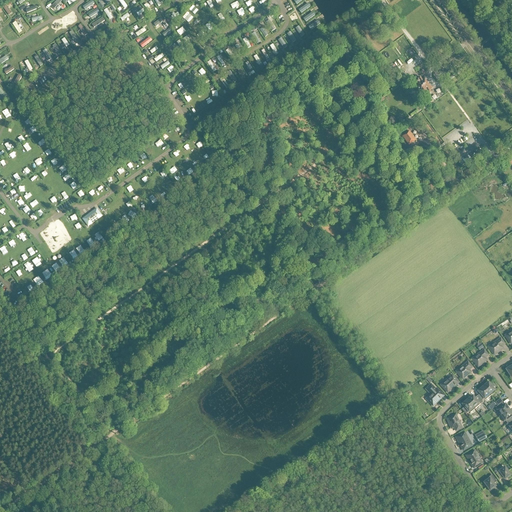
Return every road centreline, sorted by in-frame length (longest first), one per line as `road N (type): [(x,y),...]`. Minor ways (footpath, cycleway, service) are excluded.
road 1 (track): [(495,158),(25,494)]
road 2 (track): [(0,192),(34,231),(132,177),(188,134),(162,78)]
road 3 (residential): [(511,494),(487,501),(439,419),(492,370)]
road 4 (track): [(135,41),(119,20),(15,103),(0,83)]
road 5 (track): [(272,0),(170,90)]
road 6 (track): [(275,0),(284,26),(202,85)]
road 7 (secondary): [(511,99),(439,0)]
